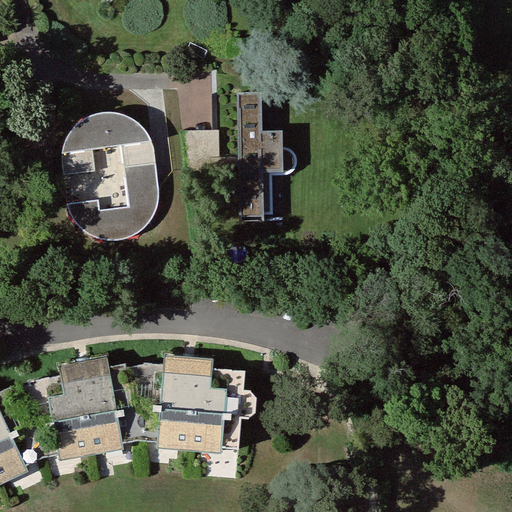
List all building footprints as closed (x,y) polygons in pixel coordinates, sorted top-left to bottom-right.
[(235,93),(236,156),(236,167),(237,222),(262,222),(261,172),(281,172),(280,131),(261,132),(260,92),(235,93)] [(63,152),(64,174),(67,200),(71,213),(78,224),(89,232),(99,238),(113,240),(130,237),(143,230),(151,218),(158,208),(159,193),(156,160),(153,141),(147,129),(139,121),(129,115),(117,111),(103,111),(90,114),(77,123),(67,135),(63,152)] [(219,156),(217,130),(198,131),(182,132),(186,171),(220,171),(220,167),(236,167),(236,156),(219,156)] [(139,364),(140,440),(157,441),(157,446),(222,452),(223,446),(239,447),(242,416),(250,418),(256,412),(258,396),(253,390),(245,389),(246,370),(213,367),(214,358),(166,354),(164,363),(145,362),(139,364)] [(140,440),(139,364),(127,366),(126,362),(109,364),(107,356),(60,364),(61,374),(28,380),(29,385),(23,385),(42,457),(59,453),(61,459),(124,448),(123,443),(140,440)] [(42,457),(23,385),(9,387),(0,390),(0,483),(27,471),(25,465),(42,457)]
